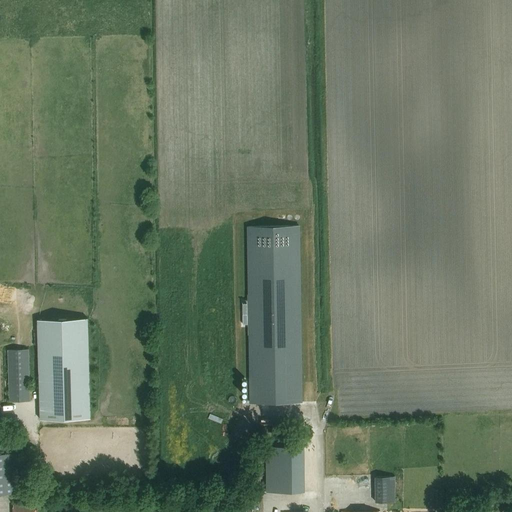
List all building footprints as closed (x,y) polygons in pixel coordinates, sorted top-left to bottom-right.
[(248,226),(251,402),(302,402),(299,226),(248,226)] [(41,419),(91,418),(88,318),(38,319),(41,419)] [(0,371),(9,371),(9,401),(29,400),(29,349),(8,349),(8,365),(0,365),(0,371)] [(299,446),(267,447),(267,491),(299,491),(299,446)] [(0,493),(16,493),(15,453),(0,453),(0,493)] [(395,501),(394,476),(375,476),(376,501),(395,501)] [(42,511),(42,507),(37,507),(37,503),(14,503),(14,511),(42,511)]
